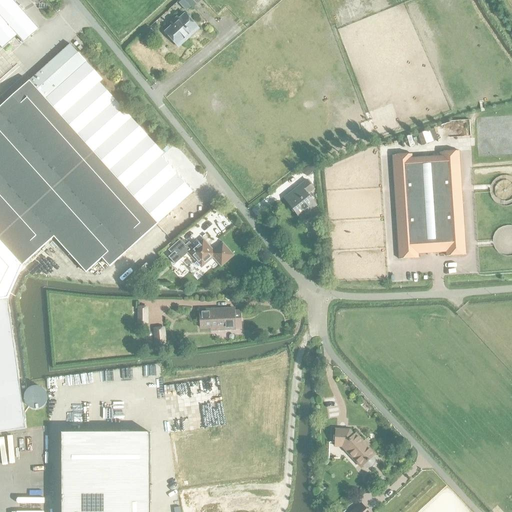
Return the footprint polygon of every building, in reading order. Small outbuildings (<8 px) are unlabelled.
[(0,0),(0,47),(1,49),(17,36),(23,43),(38,29),(12,0),(0,0)] [(200,1),(199,0),(184,0),(192,9),(200,1)] [(172,25),(165,32),(177,45),(197,27),(185,13),(179,18),(177,16),(170,22),(172,25)] [(109,267),(192,192),(161,157),(164,154),(99,83),(102,80),(70,44),(0,107),(0,240),(22,265),(54,237),(86,272),(102,258),(109,267)] [(439,152),(440,156),(412,158),(412,154),(392,155),(399,259),(418,258),(418,254),(446,252),(446,256),(466,255),(459,151),(439,152)] [(300,170),(305,177),(311,173),(314,170),(309,163),(300,170)] [(307,180),(284,197),(300,218),(302,220),(306,221),(309,219),(311,217),(311,213),(310,210),(315,205),(307,195),(314,190),(307,180)] [(201,268),(213,257),(221,266),(233,256),(222,244),(213,251),(208,245),(209,245),(203,239),(194,247),(189,242),(176,253),(174,252),(168,257),(175,264),(188,252),(201,268)] [(22,265),(0,240),(0,300),(7,299),(22,265)] [(0,431),(25,428),(7,299),(0,300),(0,431)] [(234,312),(218,312),(218,309),(200,310),(200,320),(204,320),(205,328),(217,327),(218,330),(235,330),(234,312)] [(164,328),(154,329),(156,348),(166,347),(164,328)] [(374,456),(373,456),(374,455),(355,434),(353,436),(349,431),(336,431),(335,443),(343,443),(349,449),(348,451),(362,466),(363,465),(363,466),(364,466),(365,467),(366,467),(367,467),(368,468),(369,467),(370,467),(371,467),(372,466),(373,466),(373,465),(374,464),(374,463),(375,462),(375,461),(375,460),(375,459),(375,458),(374,457),(374,456)] [(149,511),(150,432),(61,433),(61,511),(149,511)] [(215,456),(195,511),(259,511),(272,476),(215,456)]
